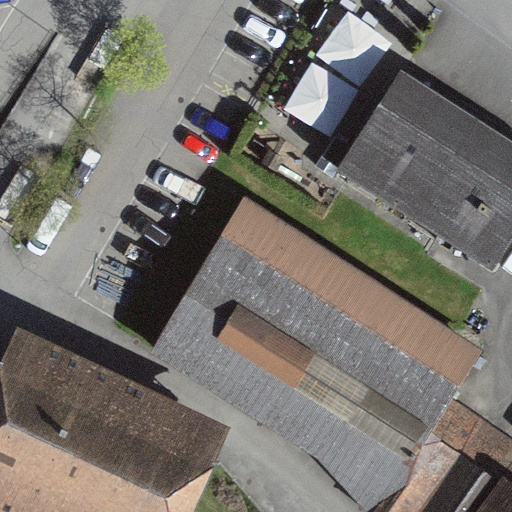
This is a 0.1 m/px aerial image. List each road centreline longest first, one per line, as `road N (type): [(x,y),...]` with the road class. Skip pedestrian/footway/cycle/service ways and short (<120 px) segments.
road 1 (residential): [(319,511),(227,419),(0,283)]
road 2 (residential): [(0,196),(113,0)]
